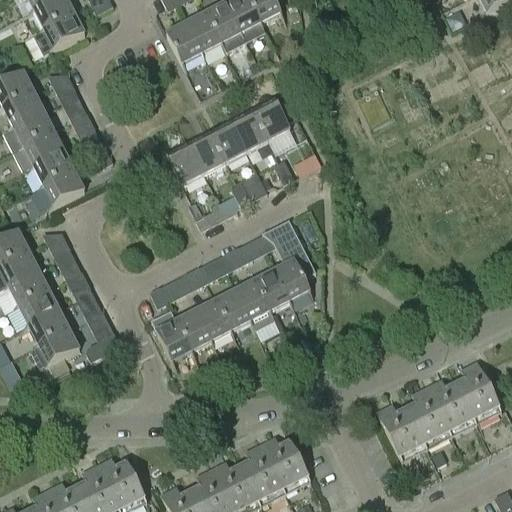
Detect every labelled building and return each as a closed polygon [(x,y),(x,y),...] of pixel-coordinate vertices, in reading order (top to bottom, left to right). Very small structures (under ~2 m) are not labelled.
[(65,1),(64,0),(27,0),(36,16),(65,1)] [(178,12),(163,0),(162,0),(160,1),(169,18),(178,12)] [(175,0),(163,0),(178,12),(186,9),(175,0)] [(262,30),(246,0),(244,0),(226,10),(242,40),(247,49),(267,39),(262,30)] [(246,0),(262,30),(282,19),(271,0),(246,0)] [(511,6),(511,0),(476,0),(487,20),(511,6)] [(65,1),(36,16),(46,36),(75,20),(65,1)] [(88,4),(92,12),(93,11),(111,10),(108,3),(107,3),(88,4)] [(93,11),(92,12),(97,21),(113,13),(111,10),(93,11)] [(242,40),(226,10),(207,20),(223,50),(227,59),(247,49),(242,40)] [(75,20),(46,36),(35,42),(46,62),(86,41),(75,20)] [(223,50),(207,20),(187,30),(203,60),(223,50)] [(203,60),(187,30),(167,41),(183,71),(203,60)] [(0,105),(4,114),(35,99),(25,79),(0,91),(0,105)] [(53,90),(72,89),(68,81),(48,82),(52,90),(53,90)] [(56,98),(75,97),(76,97),(72,89),(53,90),(52,90),(56,98)] [(45,119),(35,99),(4,114),(14,134),(45,119)] [(276,108),(254,119),(268,149),(290,137),(276,108)] [(55,138),(45,119),(14,134),(24,153),(24,154),(55,138)] [(268,149),(254,119),(232,130),(247,160),(268,149)] [(73,129),(92,128),(88,120),(87,121),(68,122),(72,129),(73,129)] [(76,137),(95,136),(96,136),(92,128),(73,129),(72,129),(76,137)] [(232,130),(211,141),(226,171),(247,160),(232,130)] [(24,154),(24,153),(12,160),(22,179),(34,173),(64,158),(55,138),(24,154)] [(226,171),(211,141),(190,152),(204,182),(226,171)] [(204,182),(190,152),(168,164),(182,193),(204,182)] [(64,158),(34,173),(44,193),(74,178),(64,158)] [(88,161),(92,168),(112,167),(108,159),(107,160),(88,161)] [(113,170),(112,167),(92,168),(97,178),(113,170)] [(278,182),(289,176),(284,167),(274,172),(278,182)] [(289,176),(278,182),(283,192),(294,186),(289,176)] [(85,198),(74,178),(44,193),(54,213),(85,198)] [(246,198),(241,189),(231,194),(236,204),(246,198)] [(241,214),(251,208),(246,198),(236,204),(241,214)] [(196,228),(203,224),(196,209),(189,213),(196,228)] [(207,231),(203,224),(196,228),(200,235),(207,231)] [(290,228),(289,227),(270,237),(262,241),(263,242),(272,250),(275,255),(285,272),(275,278),(290,308),(310,297),(304,285),(316,279),(290,228)] [(0,272),(29,258),(19,238),(0,247),(0,272)] [(47,248),(66,247),(62,239),(42,240),(46,249),(47,248)] [(50,256),(70,255),(66,247),(47,248),(46,249),(50,256)] [(239,254),(238,253),(230,257),(246,270),(253,266),(239,254)] [(246,270),(230,257),(223,261),(224,262),(238,274),(246,270)] [(29,258),(0,272),(0,297),(9,294),(9,293),(39,277),(29,258)] [(199,274),(191,278),(206,290),(214,286),(199,274)] [(49,297),(39,277),(9,293),(9,294),(19,313),(49,297)] [(66,288),(87,286),(82,278),(82,279),(62,280),(66,288)] [(206,290),(191,278),(184,281),(184,282),(199,294),(206,290)] [(290,308),(275,278),(255,287),(270,318),(271,317),(290,308)] [(87,286),(66,288),(70,295),(90,294),(87,286)] [(255,287),(235,297),(251,327),(255,337),(276,327),(271,317),(270,318),(255,287)] [(175,306),(161,294),(160,293),(152,298),(167,310),(168,310),(175,306)] [(49,297),(19,313),(29,333),(59,317),(49,297)] [(251,327),(235,297),(216,307),(231,337),(251,327)] [(167,310),(152,298),(150,299),(158,315),(168,310),(167,310)] [(216,307),(196,317),(212,347),(231,337),(216,307)] [(69,336),(59,317),(29,333),(39,352),(69,336)] [(192,357),(176,327),(171,317),(151,327),(156,338),(172,368),(192,357)] [(212,347),(196,317),(176,327),(192,357),(212,347)] [(83,319),(87,327),(107,326),(103,318),(102,318),(83,319)] [(108,328),(107,326),(87,327),(91,337),(108,328)] [(69,336),(39,352),(49,373),(54,370),(65,365),(80,357),(69,336)] [(98,349),(88,354),(90,370),(121,354),(114,341),(98,349)] [(325,343),(308,350),(310,355),(317,370),(326,367),(325,343)] [(310,355),(293,364),(299,375),(303,374),(317,370),(310,355)] [(0,373),(11,368),(7,360),(0,364),(0,373)] [(292,361),(271,371),(276,381),(284,379),(299,375),(293,364),(292,361)] [(65,365),(54,370),(60,380),(70,375),(65,365)] [(11,368),(0,373),(0,377),(5,386),(17,380),(11,368)] [(456,390),(476,431),(502,419),(477,369),(461,377),(465,385),(456,390)] [(476,431),(456,390),(446,395),(443,387),(427,394),(452,444),(476,431)] [(416,410),(407,415),(427,456),(452,444),(427,394),(412,402),(416,410)] [(427,456),(407,415),(397,420),(393,412),(377,419),(402,468),(427,456)] [(260,452),(285,501),(310,488),(289,447),(280,452),(275,444),(260,452)] [(249,468),(240,473),(259,511),(264,511),(285,501),(260,452),(245,459),(249,468)] [(441,458),(432,462),(437,472),(446,468),(441,458)] [(113,465),(97,473),(117,511),(141,511),(147,509),(127,468),(117,473),(113,465)] [(259,511),(240,473),(230,478),(226,469),(211,477),(228,511),(259,511)] [(117,511),(97,473),(82,480),(86,489),(77,493),(86,511),(117,511)] [(228,511),(211,477),(196,485),(200,492),(190,497),(197,511),(228,511)] [(86,511),(77,493),(67,498),(63,491),(48,498),(55,511),(86,511)] [(197,511),(190,497),(180,502),(176,495),(162,502),(166,511),(197,511)] [(511,511),(511,505),(507,496),(494,503),(498,511),(511,511)] [(55,511),(48,498),(33,506),(35,511),(55,511)]
